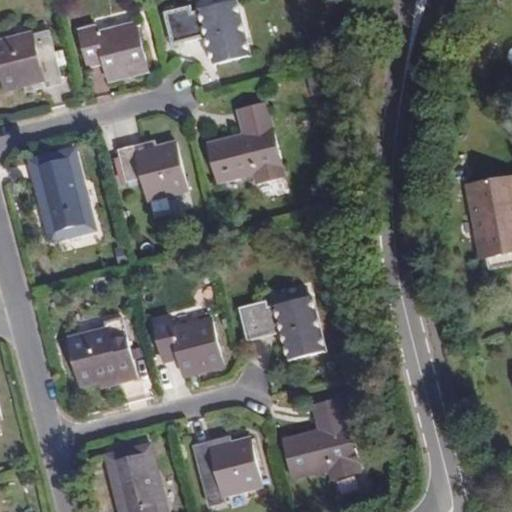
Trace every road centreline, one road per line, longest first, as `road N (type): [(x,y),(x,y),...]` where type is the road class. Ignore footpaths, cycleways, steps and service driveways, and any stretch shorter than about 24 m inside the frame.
road 1 (tertiary): [(402,64),(386,191),(454,511)]
road 2 (residential): [(268,393),(57,440)]
road 3 (residential): [(0,139),(178,96)]
road 4 (residential): [(57,440),(20,318)]
